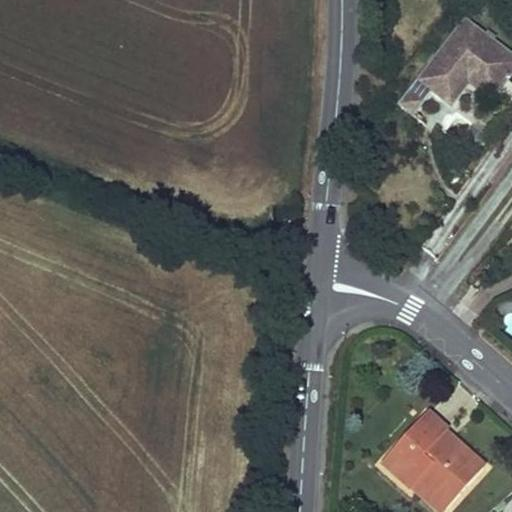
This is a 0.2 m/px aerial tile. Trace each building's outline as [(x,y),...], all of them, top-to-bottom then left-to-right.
[(511,56),(463,20),(416,84),(430,95),(440,103),(452,86),(458,89),(469,73),(497,94),(511,72),(511,56)] [(488,104),(497,94),(469,73),(458,89),(452,86),(440,103),(450,111),(468,88),(488,104)] [(430,95),(416,84),(400,104),(414,115),(430,95)] [(290,229),(291,217),(284,216),(283,229),(290,229)] [(452,312),(475,327),(492,301),(469,287),(452,312)] [(437,511),(445,511),(484,469),(464,450),(459,455),(440,439),(445,434),(447,431),(428,414),(387,459),(402,473),(398,478),(412,491),(414,490),(437,511)] [(464,450),(445,434),(440,439),(459,455),(464,450)] [(382,465),(398,478),(402,473),(387,459),(382,465)]
